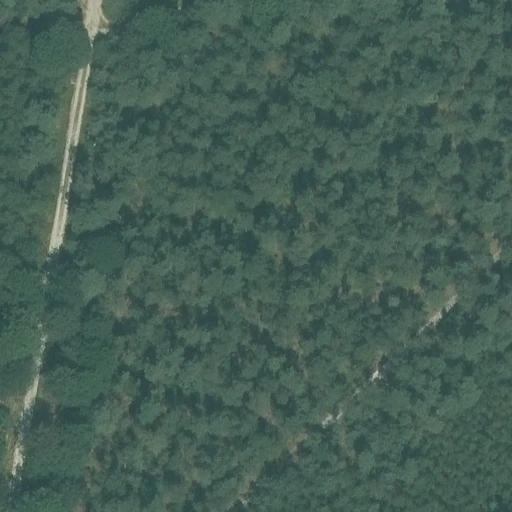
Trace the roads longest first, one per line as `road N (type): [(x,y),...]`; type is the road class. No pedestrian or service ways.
road 1 (track): [(0,481),(86,0)]
road 2 (unknown): [(218,511),(511,212)]
